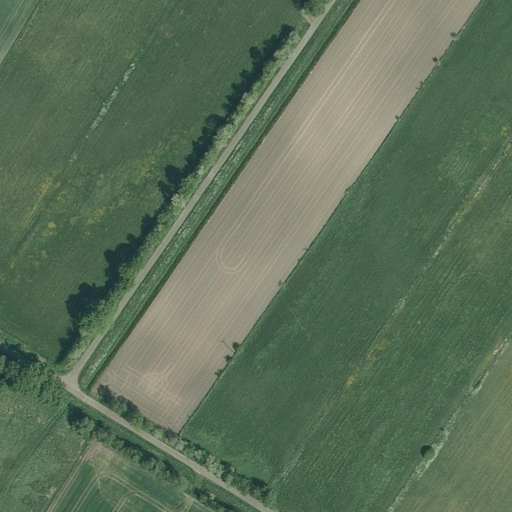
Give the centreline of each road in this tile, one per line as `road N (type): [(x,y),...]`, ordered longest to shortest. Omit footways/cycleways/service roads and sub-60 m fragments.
road 1 (unclassified): [(75,391),(335,0)]
road 2 (unclassified): [(267,511),(75,391)]
